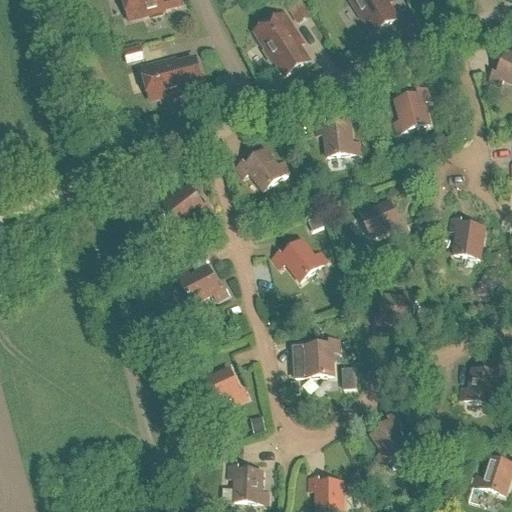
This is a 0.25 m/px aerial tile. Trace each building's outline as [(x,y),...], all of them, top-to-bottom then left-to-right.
[(123,0),(130,23),(163,14),(162,13),(181,8),(178,0),(123,0)] [(389,0),(350,0),(364,22),(365,22),(375,38),(397,24),(386,8),(392,4),(389,0)] [(436,0),(443,11),(459,0),(436,0)] [(301,6),(291,13),(299,26),(310,19),(301,6)] [(285,18),(257,36),(275,65),(277,64),(287,80),(308,67),(297,50),(303,46),(285,18)] [(141,51),(125,55),(128,67),(144,63),(141,51)] [(501,89),(504,83),(511,87),(511,58),(508,56),(497,79),(493,77),(490,84),(501,89)] [(175,63),(143,71),(151,103),(184,94),(184,93),(202,88),(195,64),(176,69),(175,63)] [(426,93),(419,95),(420,99),(396,106),(401,125),(395,127),(398,138),(429,129),(423,107),(429,105),(426,93)] [(325,139),(328,162),(360,158),(359,147),(352,148),(350,128),(325,131),(324,126),(317,127),(318,139),(325,139)] [(265,155),(246,171),(243,167),(237,172),(245,182),(250,177),(264,196),(290,175),(283,167),(278,171),(265,155)] [(160,205),(180,231),(198,217),(202,222),(212,214),(208,208),(204,211),(189,191),(173,204),(168,198),(160,205)] [(359,213),(372,243),(394,233),(396,239),(408,234),(405,227),(400,229),(390,206),(372,215),(369,208),(359,213)] [(451,235),(458,236),(454,259),(480,263),(485,233),(460,229),(461,224),(453,223),(451,235)] [(281,272),(286,268),(301,287),(327,266),(320,257),(315,262),(302,246),(282,261),(280,258),(274,262),(281,272)] [(220,294),(208,272),(190,281),(187,275),(177,280),(192,309),(213,298),(216,304),(227,298),(224,292),(220,294)] [(375,333),(388,334),(389,327),(412,330),(415,297),(404,296),(404,303),(384,301),(381,326),(376,325),(375,333)] [(294,352),(295,383),(296,383),(301,382),(334,381),(332,357),(339,357),(338,344),(331,345),(331,350),(306,351),(294,352)] [(198,380),(212,411),(233,401),(236,407),(247,402),(244,395),(240,397),(229,374),(211,382),(208,376),(198,380)] [(355,374),(343,375),(344,394),(356,393),(355,374)] [(469,394),(462,393),(460,404),(493,410),(497,387),(503,388),(506,376),(498,374),(497,379),(473,374),(469,394)] [(395,417),(389,421),(392,425),(371,440),(383,456),(377,460),(384,469),(411,450),(397,431),(403,427),(395,417)] [(251,425),(254,439),(267,436),(264,422),(251,425)] [(473,490),(505,500),(511,478),(511,469),(489,463),(483,482),(477,480),(473,490)] [(230,471),(229,483),(236,483),(234,507),(268,509),(268,498),(261,497),(262,477),(237,476),(238,471),(230,471)] [(310,496),(317,496),(316,511),(343,511),(343,488),(318,488),(318,483),(311,483),(310,496)]
